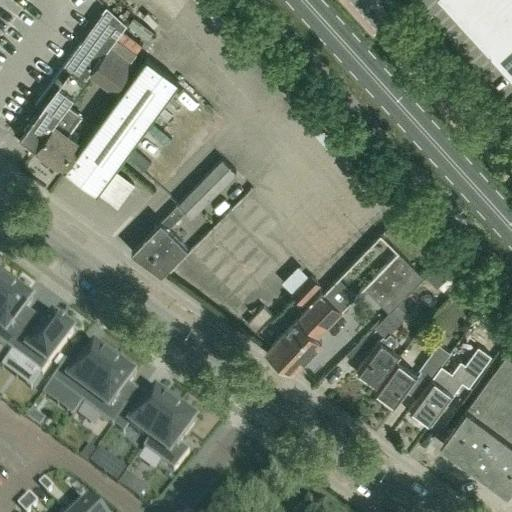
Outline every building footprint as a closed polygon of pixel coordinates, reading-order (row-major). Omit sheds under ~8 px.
[(511,0),(465,0),(511,51),(511,0)] [(126,23),(106,5),(101,11),(102,12),(14,132),(30,144),(34,147),(39,140),(39,139),(89,69),(91,71),(108,48),(126,23)] [(178,80),(146,56),(78,150),(73,146),(78,139),(68,132),(82,114),(67,104),(98,63),(121,80),(131,65),(108,48),(91,71),(89,69),(39,139),(39,140),(34,147),(35,147),(35,148),(59,165),(61,163),(65,167),(65,168),(66,169),(97,192),(117,206),(134,183),(114,169),(178,80)] [(160,114),(153,131),(173,139),(180,122),(160,114)] [(174,233),(169,229),(187,210),(193,217),(237,171),(223,157),(161,221),(133,250),(147,260),(174,233)] [(190,276),(227,239),(220,232),(183,269),(190,276)] [(174,233),(147,260),(162,271),(187,246),(174,233)] [(235,238),(196,275),(204,283),(242,245),(235,238)] [(364,287),(389,311),(397,303),(423,276),(407,260),(396,250),(362,285),(364,287)] [(220,294),(242,270),(232,260),(209,285),(220,294)] [(0,302),(12,287),(0,278),(0,302)] [(15,325),(26,310),(30,304),(23,299),(25,297),(12,287),(0,302),(0,344),(11,353),(25,333),(15,325)] [(271,344),(268,347),(275,354),(294,367),(307,353),(319,339),(315,335),(341,309),(323,291),(271,344)] [(258,297),(246,318),(256,324),(268,303),(258,297)] [(408,314),(397,303),(389,311),(374,326),(383,334),(379,338),(356,368),(377,384),(400,354),(390,347),(393,344),(394,343),(395,342),(395,340),(395,338),(389,333),(408,314)] [(25,333),(11,353),(42,376),(74,333),(60,323),(58,325),(52,320),(47,326),(36,341),(25,333)] [(442,365),(452,352),(439,343),(420,369),(431,377),(432,377),(442,365)] [(467,372),(478,380),(496,356),(485,348),(467,372)] [(77,371),(67,363),(52,383),(83,405),(114,363),(101,353),(100,355),(93,350),(88,356),(77,371)] [(400,354),(377,384),(374,389),(396,405),(418,375),(397,359),(401,354),(400,354)] [(508,489),(511,482),(511,363),(505,356),(444,440),(508,489)] [(114,363),(83,405),(114,428),(127,409),(128,408),(117,400),(128,386),(133,379),(126,374),(128,372),(114,363)] [(432,377),(431,377),(409,406),(430,421),(461,379),(442,365),(432,377)] [(144,451),(176,408),(163,398),(161,400),(154,395),(150,401),(138,417),(130,428),(149,442),(144,450),(144,451)] [(176,408),(144,451),(174,472),(190,453),(179,445),(194,424),(188,419),(189,417),(176,408)] [(90,464),(101,472),(110,459),(100,451),(90,464)] [(119,486),(129,493),(137,482),(127,475),(119,486)] [(261,503),(268,496),(275,488),(274,487),(259,476),(252,486),(258,490),(253,498),(261,503)] [(39,486),(47,495),(53,489),(45,480),(39,486)] [(23,501),(32,510),(38,504),(29,495),(23,501)] [(23,511),(29,511),(32,510),(23,501),(18,507),(23,511)] [(78,511),(95,511),(87,503),(78,511)]
